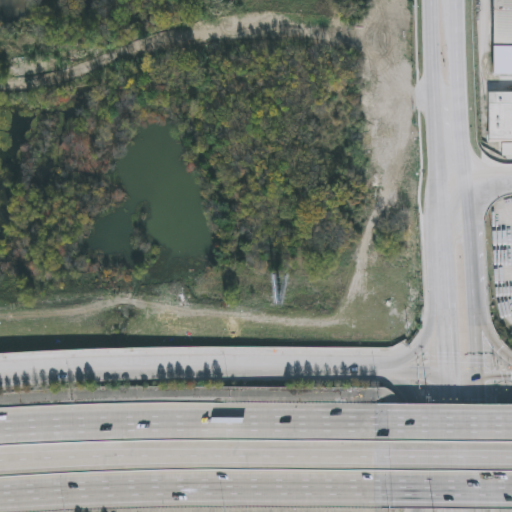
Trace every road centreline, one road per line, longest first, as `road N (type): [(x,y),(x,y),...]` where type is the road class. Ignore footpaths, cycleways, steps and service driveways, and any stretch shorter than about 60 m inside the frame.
road 1 (motorway): [(0,494),(390,488)]
road 2 (motorway): [(389,457),(0,460)]
road 3 (motorway): [(387,425),(0,429)]
road 4 (primary): [(467,376),(478,357),(458,0)]
road 5 (secondary): [(390,376),(101,376)]
road 6 (primary): [(433,0),(443,257)]
road 7 (primary): [(470,511),(467,376)]
road 8 (motorway): [(511,425),(387,425)]
road 9 (motorway): [(511,457),(389,457)]
road 10 (motorway): [(390,488),(511,488)]
